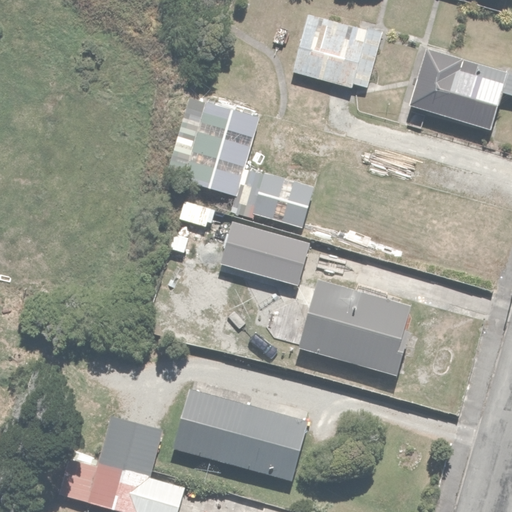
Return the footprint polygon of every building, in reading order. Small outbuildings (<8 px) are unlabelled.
[(383,28),(306,10),(292,68),(354,83),(354,80),(370,84),(383,28)] [(511,95),(511,68),(425,44),(407,101),(490,128),(500,92),(511,95)] [(236,194),(258,114),(185,96),(166,163),(183,168),(180,178),(236,194)] [(262,170),(253,210),(301,223),(311,183),(262,170)] [(309,234),(230,215),(219,262),(297,282),(309,234)] [(390,371),(408,303),(313,277),(295,345),(390,371)] [(187,384),(171,445),(293,477),(309,416),(187,384)] [(90,492),(88,500),(138,511),(180,511),(188,481),(152,473),(164,426),(109,412),(99,453),(84,450),(75,488),(90,492)]
